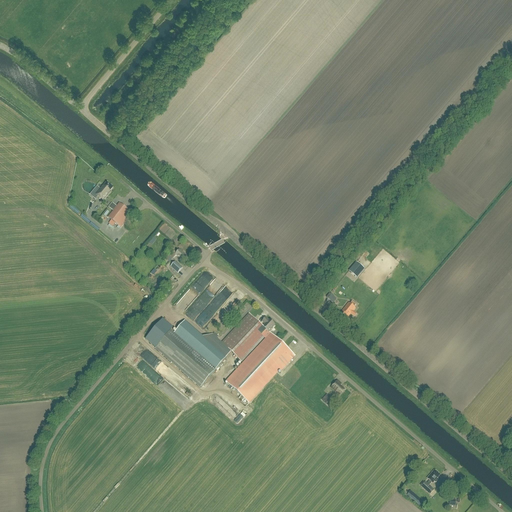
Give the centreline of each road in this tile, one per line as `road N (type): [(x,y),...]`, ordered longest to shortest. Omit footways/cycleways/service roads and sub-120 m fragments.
road 1 (unclassified): [(500,511),(201,261)]
road 2 (unclassified): [(511,476),(227,230)]
road 3 (unclassified): [(42,511),(42,466),(56,432),(201,261)]
road 4 (unclassified): [(227,230),(79,107)]
road 5 (track): [(207,0),(100,126)]
road 6 (track): [(120,180),(0,84)]
road 7 (unclassified): [(79,107),(170,0)]
